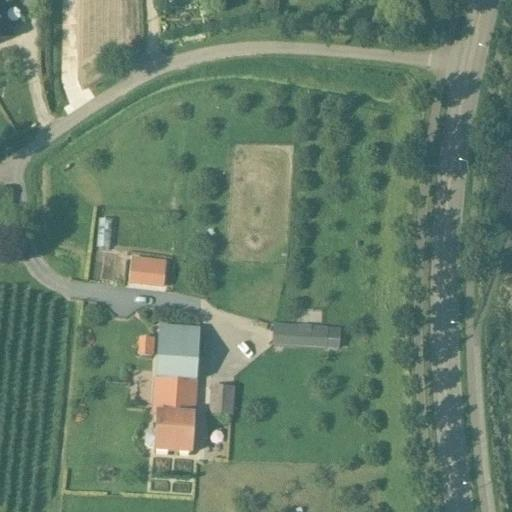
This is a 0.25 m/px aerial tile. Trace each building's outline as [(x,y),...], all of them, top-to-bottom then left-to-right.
[(0,0),(0,46),(13,41),(0,9),(0,7),(17,0),(0,0)] [(133,257),(129,283),(164,287),(167,262),(133,257)] [(272,325),(271,348),(326,351),(327,329),(272,325)] [(191,456),(196,384),(200,332),(158,329),(152,414),(156,415),(154,432),(149,432),(146,436),(145,441),(145,446),(148,451),(153,451),(153,453),(191,456)] [(141,341),(139,359),(151,360),(153,342),(141,341)] [(234,390),(211,388),(208,416),(232,418),(234,390)]
